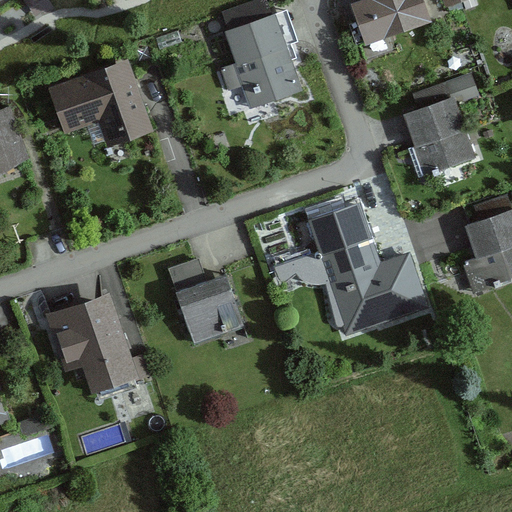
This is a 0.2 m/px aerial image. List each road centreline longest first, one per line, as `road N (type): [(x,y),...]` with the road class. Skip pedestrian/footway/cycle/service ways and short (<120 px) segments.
road 1 (residential): [(362,164),(0,289)]
road 2 (residential): [(362,164),(315,0)]
